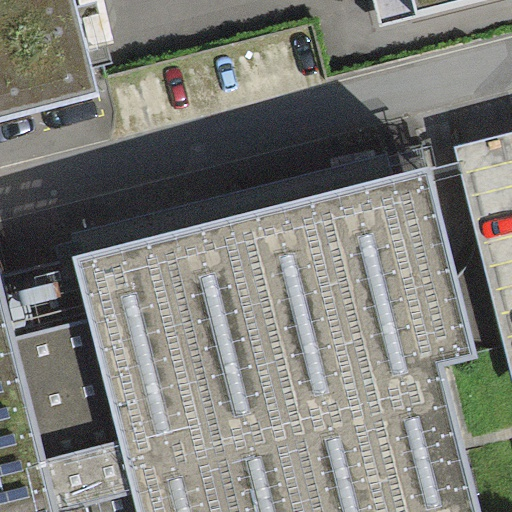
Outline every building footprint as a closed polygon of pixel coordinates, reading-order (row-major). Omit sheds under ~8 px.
[(0,0),(0,125),(118,95),(93,0),(0,0)] [(511,0),(367,0),(377,37),(511,2),(511,0)] [(511,128),(453,144),(511,372),(511,128)] [(464,511),(428,365),(458,358),(412,173),(60,261),(122,511),(464,511)] [(0,511),(117,511),(70,323),(3,339),(0,327),(0,511)]
